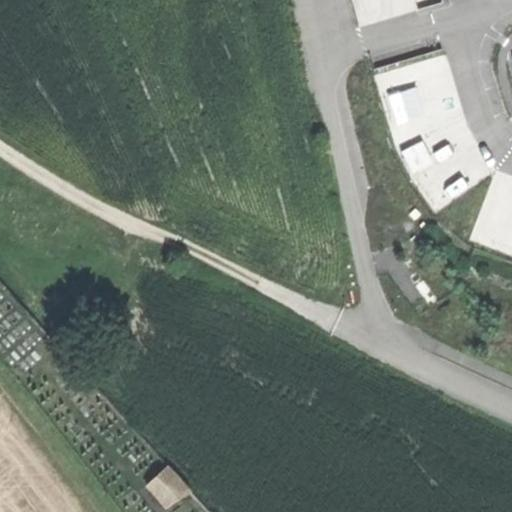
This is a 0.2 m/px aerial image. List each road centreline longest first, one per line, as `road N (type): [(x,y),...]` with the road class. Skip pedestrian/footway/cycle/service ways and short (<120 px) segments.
road 1 (track): [(0,150),(361,336)]
road 2 (residential): [(361,336),(370,300),(312,0)]
road 3 (track): [(0,380),(107,511)]
road 4 (residential): [(361,336),(511,406)]
